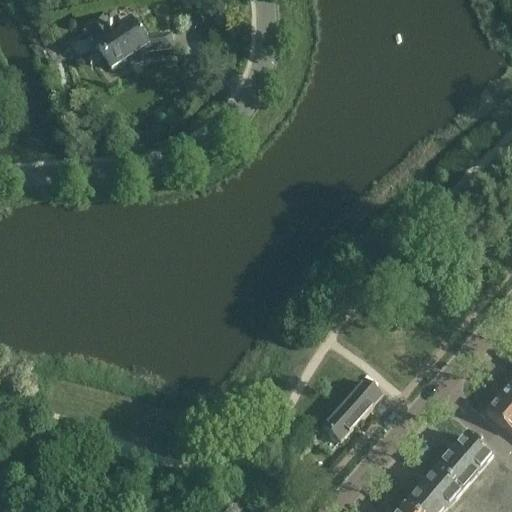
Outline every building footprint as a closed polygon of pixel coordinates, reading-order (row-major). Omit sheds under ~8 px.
[(86,30),(90,37),(111,71),(133,58),(137,60),(149,53),(172,50),(170,37),(142,40),(131,22),(120,30),(123,35),(115,40),(103,20),(86,30)] [(340,446),(382,401),(364,385),(322,430),(340,446)] [(511,388),(499,402),(511,412),(511,388)] [(511,412),(499,402),(486,416),(511,436),(511,412)] [(511,511),(511,477),(468,439),(405,511),(511,511)]
